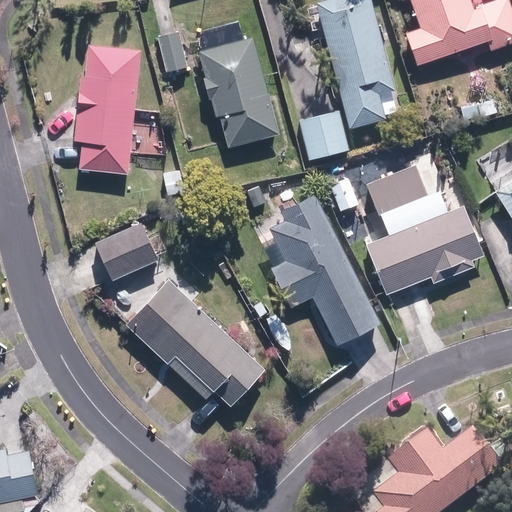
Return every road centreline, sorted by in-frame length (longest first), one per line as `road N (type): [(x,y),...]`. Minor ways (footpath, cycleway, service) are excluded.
road 1 (residential): [(0,177),(31,284),(80,388),(211,511)]
road 2 (residential): [(253,511),(352,418),(436,371),(511,349)]
